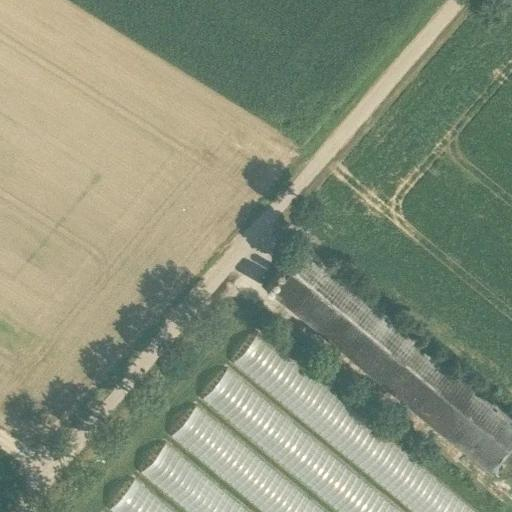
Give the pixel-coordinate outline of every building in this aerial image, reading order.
[(511,419),(306,254),(272,296),(493,474),(511,451),(511,419)] [(474,511),(251,334),(227,364),(411,511),(474,511)] [(333,511),(396,511),(220,372),(195,402),(333,511)] [(320,511),(189,407),(164,438),(257,511),(320,511)] [(134,476),(179,511),(241,511),(158,446),(134,476)]
